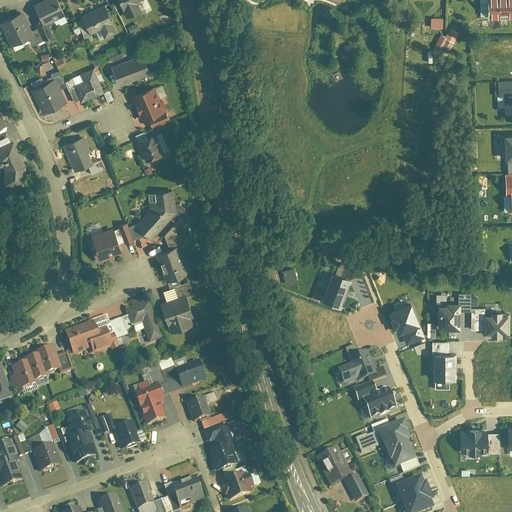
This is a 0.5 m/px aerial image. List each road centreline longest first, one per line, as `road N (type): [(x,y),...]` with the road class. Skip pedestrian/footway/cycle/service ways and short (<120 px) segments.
road 1 (secondary): [(191,0),(244,311),(314,511)]
road 2 (residential): [(49,323),(64,238),(58,187),(37,138)]
road 3 (residential): [(40,507),(182,450)]
road 4 (residential): [(426,436),(375,311)]
